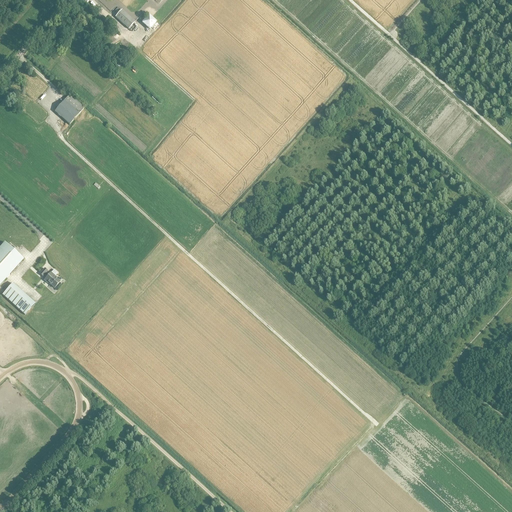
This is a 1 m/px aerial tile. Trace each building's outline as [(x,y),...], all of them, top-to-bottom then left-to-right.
[(122,10),(115,17),(128,29),(135,22),(122,10)] [(142,23),(150,30),(156,22),(149,15),(142,23)] [(69,125),(84,108),(69,95),(54,111),(69,125)] [(0,285),(24,260),(5,242),(0,247),(0,285)] [(54,288),(60,282),(55,277),(56,277),(51,273),(49,275),(46,273),(47,271),(44,269),(40,274),(43,277),(44,275),(47,278),(44,280),(48,284),(48,283),(54,288)] [(35,304),(13,283),(2,295),(25,315),(35,304)]
